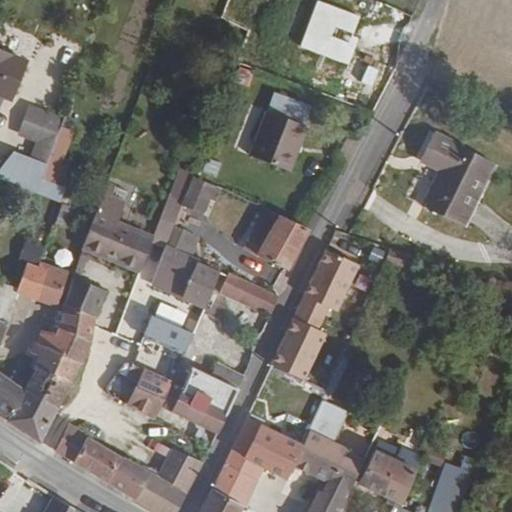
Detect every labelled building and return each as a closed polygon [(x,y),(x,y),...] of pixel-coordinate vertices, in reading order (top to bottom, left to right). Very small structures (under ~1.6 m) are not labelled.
[(304,125),(265,109),(259,123),(300,138),(304,125)] [(247,153),(287,169),(300,138),(259,123),(247,153)] [(23,125),(14,146),(47,159),(55,137),(23,125)] [(470,219),(499,158),(445,133),(417,195),(470,219)] [(180,204),(199,211),(207,190),(188,181),(181,200),(180,204)] [(162,244),(164,245),(180,204),(181,200),(165,193),(147,238),(162,244)] [(92,212),(79,247),(100,255),(137,265),(147,238),(92,212)] [(305,227),(276,214),(255,253),(280,270),(305,227)] [(192,302),(183,324),(192,328),(208,290),(216,273),(187,255),(164,245),(162,244),(149,278),(171,287),(169,292),(192,302)] [(328,313),(351,265),(319,250),(298,299),(322,310),(328,313)] [(43,270),(25,265),(18,288),(37,296),(43,270)] [(64,276),(43,270),(37,296),(54,302),(64,276)] [(226,275),(216,273),(208,290),(216,294),(225,276),(226,275)] [(225,276),(216,294),(260,312),(267,292),(226,274),(226,275),(225,276)] [(100,294),(70,280),(63,303),(93,318),(100,294)] [(18,288),(0,282),(0,316),(8,319),(18,288)] [(298,299),(286,321),(310,333),(322,310),(298,299)] [(93,318),(63,303),(59,320),(57,325),(88,343),(93,318)] [(159,312),(150,332),(183,347),(192,328),(159,312)] [(51,321),(48,321),(29,356),(34,361),(32,368),(66,385),(88,343),(57,325),(59,320),(54,317),(51,321)] [(264,367),(294,381),(317,336),(310,333),(286,321),(264,367)] [(66,385),(32,368),(23,384),(20,390),(54,409),(57,403),(62,393),(66,385)] [(213,433),(231,388),(190,369),(188,368),(179,388),(173,385),(170,392),(163,406),(184,418),(213,433)] [(23,384),(2,371),(0,374),(0,414),(6,419),(20,390),(23,384)] [(140,372),(128,405),(150,415),(166,384),(140,372)] [(54,409),(20,390),(6,419),(4,421),(31,438),(38,441),(54,409)] [(57,403),(65,405),(68,397),(62,393),(57,403)] [(319,443),(322,444),(336,412),(311,402),(298,433),(319,443)] [(240,458),(255,466),(278,478),(283,466),(294,442),(285,439),(252,425),(241,445),(235,456),(240,458)] [(82,437),(65,427),(52,450),(69,461),(82,437)] [(283,466),(304,475),(319,443),(298,433),(297,435),(294,442),(283,466)] [(145,469),(82,437),(69,461),(71,462),(104,481),(111,489),(129,497),(145,469)] [(235,456),(241,445),(228,440),(222,451),(235,456)] [(322,444),(319,443),(304,475),(315,480),(330,448),(322,444)] [(370,444),(351,480),(377,492),(374,499),(386,505),(392,508),(411,459),(370,444)] [(156,475),(151,484),(177,500),(199,459),(170,447),(156,475)] [(330,511),(356,458),(330,448),(315,480),(309,493),(300,511),(330,511)] [(234,471),(240,458),(235,456),(222,451),(204,488),(236,504),(238,499),(242,492),(248,479),(233,472),(234,471)] [(446,462),(442,477),(426,473),(422,492),(436,496),(432,511),(434,511),(460,511),(471,468),(446,462)] [(145,469),(129,497),(147,507),(156,511),(170,511),(177,500),(151,484),(156,475),(145,469)] [(231,511),(236,504),(204,488),(191,511),(231,511)] [(80,511),(48,495),(39,511),(80,511)]
